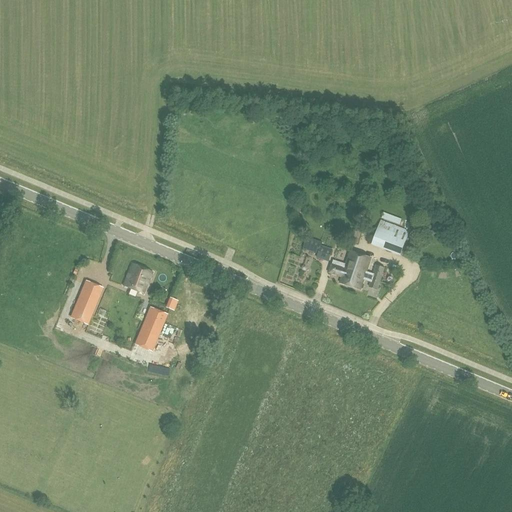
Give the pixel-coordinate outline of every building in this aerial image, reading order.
[(423,220),(425,235),(445,232),(442,217),(423,220)] [(380,220),(371,245),(400,256),(409,231),(380,220)] [(322,242),(307,236),(302,248),(318,254),(316,258),(328,262),(332,249),(320,245),(322,242)] [(425,248),(424,240),(415,241),(416,249),(425,248)] [(368,287),(377,290),(384,267),(376,264),(372,275),(366,273),(370,258),(350,252),(344,269),(331,265),(328,273),(341,277),(340,283),(360,290),(363,280),(370,282),(368,287)] [(131,264),(123,285),(144,294),(152,273),(131,264)] [(100,296),(83,289),(72,317),(89,324),(100,296)] [(102,313),(112,319),(117,311),(107,305),(102,313)] [(137,345),(151,351),(162,323),(165,315),(152,309),(148,317),(137,345)]
